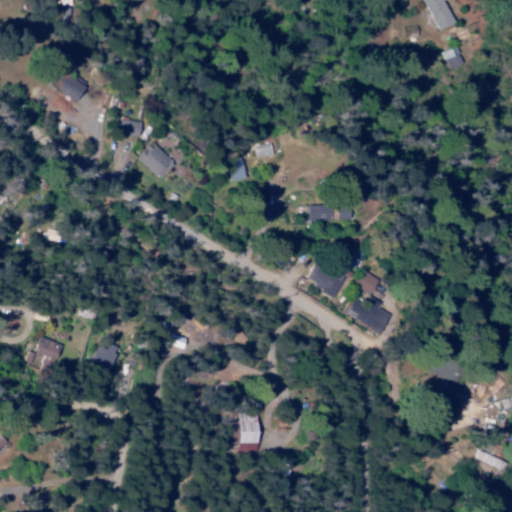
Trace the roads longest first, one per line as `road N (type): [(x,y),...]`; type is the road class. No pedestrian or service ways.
road 1 (residential): [(0,106),(448,405),(511,492)]
road 2 (residential): [(112,511),(124,366)]
road 3 (residential): [(124,366),(105,362),(60,329),(0,308)]
